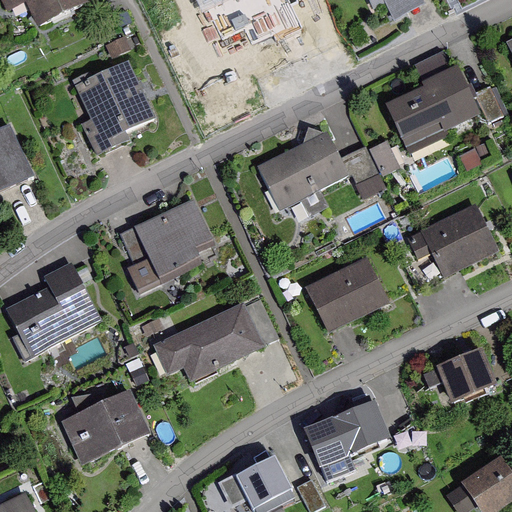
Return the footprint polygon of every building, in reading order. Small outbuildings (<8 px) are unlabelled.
[(89,0),(2,0),(9,14),(31,5),(42,30),(92,7),(89,0)] [(425,0),(371,0),(376,10),(390,3),(398,21),(428,7),(425,0)] [(416,65),(423,81),(452,68),(444,52),(416,65)] [(132,63),(79,89),(95,121),(84,127),(102,163),(166,131),(132,63)] [(424,87),(388,104),(411,154),(450,136),(447,130),(481,115),(458,65),(452,68),(423,81),(422,82),(424,87)] [(491,88),(476,94),(489,125),(504,118),(491,88)] [(15,128),(0,134),(0,201),(39,183),(15,128)] [(305,145),(259,168),(281,212),(302,201),(310,218),(331,208),(322,192),(351,177),(329,133),(325,134),(310,129),(305,145)] [(388,141),(370,150),(384,178),(402,169),(388,141)] [(387,190),(365,147),(344,158),(365,200),(387,190)] [(478,205),(408,239),(418,261),(405,267),(419,296),(447,282),(445,279),(501,252),(478,205)] [(138,268),(128,273),(141,300),(203,271),(197,258),(214,249),(194,206),(124,239),(138,268)] [(372,262),(311,291),(334,340),(395,310),(372,262)] [(52,294),(13,312),(35,359),(103,327),(78,273),(49,286),(52,294)] [(248,306),(157,350),(171,380),(188,372),(197,390),(271,354),(248,306)] [(485,346),(438,366),(439,370),(424,376),(430,390),(444,384),(453,404),(501,384),(485,346)] [(133,396),(65,427),(85,471),(154,440),(133,396)] [(376,399),(304,429),(327,483),(357,470),(351,456),(393,438),(376,399)] [(236,474),(218,484),(232,510),(249,501),(254,510),(256,508),(291,490),(293,489),(275,456),(271,459),(268,452),(255,459),(258,465),(237,476),(236,474)] [(511,511),(511,471),(508,464),(448,500),(455,511),(479,511),(480,511),(511,511)] [(313,481),(298,488),(309,511),(318,511),(327,508),(313,481)] [(291,490),(256,508),(257,511),(270,511),(296,499),(291,490)] [(34,511),(29,500),(0,511),(34,511)]
